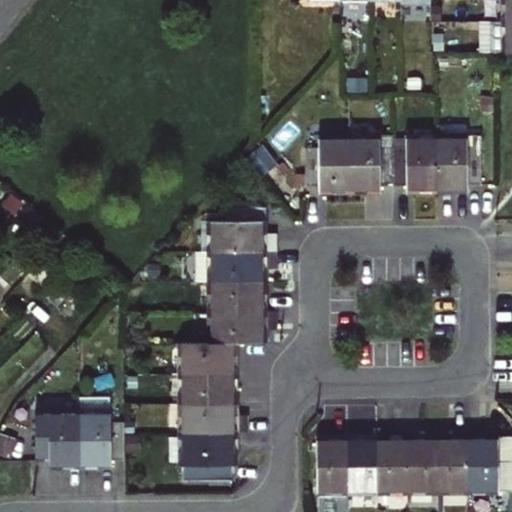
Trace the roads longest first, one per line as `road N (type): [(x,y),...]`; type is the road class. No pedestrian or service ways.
road 1 (residential): [(465,248),(441,240),(347,241),(320,250),(312,271),(313,383)]
road 2 (residential): [(313,383),(455,376),(475,341),(474,271),(465,248)]
road 3 (residential): [(250,511),(278,494),(286,404),(313,383)]
